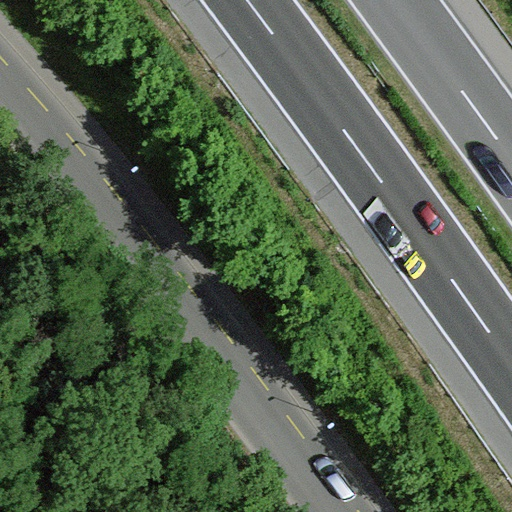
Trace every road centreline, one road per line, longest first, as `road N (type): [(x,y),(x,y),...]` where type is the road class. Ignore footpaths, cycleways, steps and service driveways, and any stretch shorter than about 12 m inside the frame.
road 1 (residential): [(0,94),(338,511)]
road 2 (motorway): [(246,0),(511,365)]
road 3 (motorway): [(511,159),(396,0)]
